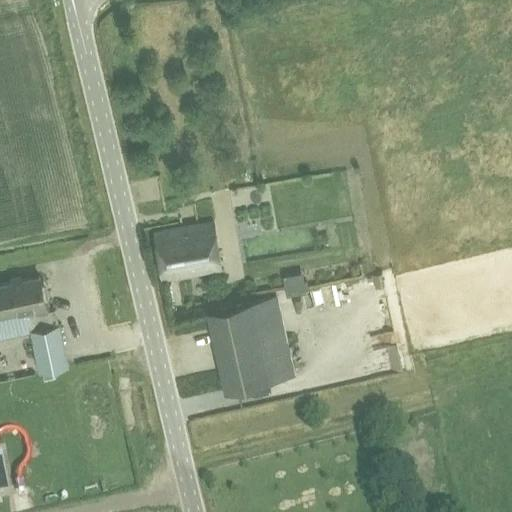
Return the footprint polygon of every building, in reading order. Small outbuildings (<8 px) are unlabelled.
[(127,174),(130,197),(156,195),(154,171),(127,174)] [(222,269),(214,221),(154,231),(162,279),(222,269)] [(282,270),(283,289),(303,287),(301,269),(282,270)] [(59,325),(50,327),(47,312),(40,276),(0,283),(0,335),(31,329),(40,372),(68,366),(59,325)] [(295,375),(277,296),(207,310),(226,390),(295,375)]
